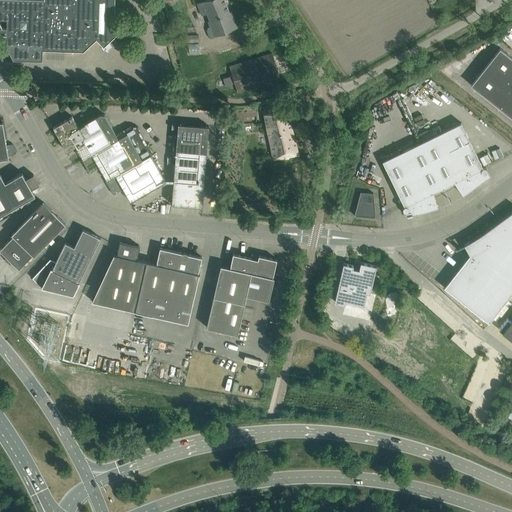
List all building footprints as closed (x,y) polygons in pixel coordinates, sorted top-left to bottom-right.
[(114,31),(114,0),(0,0),(0,17),(7,18),(7,27),(0,26),(0,33),(13,58),(42,59),(43,49),(83,50),(91,29),(104,45),(116,33),(114,31)] [(237,27),(231,11),(229,12),(225,0),(204,0),(197,3),(202,15),(208,13),(210,20),(208,21),(210,26),(208,27),(209,28),(206,29),(209,37),(237,27)] [(511,56),(500,47),(485,66),(511,86),(511,56)] [(232,75),(223,77),(225,85),(235,83),(237,92),(280,78),(272,52),(229,66),(232,75)] [(511,86),(485,66),(471,84),(511,116),(511,86)] [(298,154),(286,109),(284,103),(263,107),(265,114),(264,114),(270,143),(268,144),(268,145),(270,145),(273,159),(298,154)] [(118,138),(104,114),(100,114),(78,126),(72,116),(53,127),(67,151),(76,145),(83,158),(118,138)] [(12,145),(11,145),(7,145),(3,121),(0,121),(0,159),(9,158),(8,154),(12,153),(13,153),(14,152),(15,152),(15,151),(16,151),(16,150),(16,149),(16,148),(15,147),(14,146),(14,145),(13,145),(12,145)] [(483,167),(470,140),(461,122),(422,141),(444,187),(454,182),(463,194),(487,176),(486,173),(486,172),(487,172),(487,171),(487,170),(487,169),(487,168),(486,168),(486,167),(485,167),(484,167),(483,167)] [(202,206),(208,136),(209,126),(178,123),(171,204),(202,206)] [(142,159),(127,133),(118,138),(83,158),(82,159),(90,173),(100,167),(107,179),(142,159)] [(444,187),(422,141),(382,160),(404,206),(403,206),(403,207),(403,208),(403,209),(403,210),(404,211),(405,211),(405,212),(406,211),(407,211),(409,215),(438,206),(433,192),(444,187)] [(166,180),(151,154),(142,159),(107,179),(105,180),(113,194),(123,188),(131,201),(166,180)] [(0,214),(35,195),(31,188),(39,184),(33,174),(25,178),(22,172),(5,182),(0,173),(0,214)] [(375,217),(373,192),(360,191),(354,215),(375,217)] [(34,256),(65,223),(43,201),(11,234),(13,235),(0,248),(0,249),(19,268),(32,254),(34,256)] [(511,210),(483,232),(478,235),(474,238),(463,244),(469,254),(444,287),(489,322),(511,292),(511,210)] [(79,281),(100,237),(83,228),(74,246),(65,242),(55,262),(55,261),(53,264),(49,260),(32,277),(42,286),(73,294),(79,281)] [(135,310),(147,261),(137,258),(140,246),(120,241),(117,254),(114,253),(113,254),(92,300),(135,310)] [(188,322),(199,273),(199,274),(200,273),(198,272),(202,256),(160,247),(156,263),(147,261),(135,310),(188,322)] [(269,300),(274,277),(273,276),(277,259),(259,255),(258,258),(233,253),(230,267),(221,264),(206,327),(237,334),(246,295),(269,300)] [(370,293),(373,279),(376,265),(361,262),(359,268),(357,268),(358,266),(355,265),(354,267),(353,267),(353,265),(343,263),(334,301),(344,303),(345,300),(364,305),(367,292),(370,293)] [(511,318),(511,320),(507,318),(499,328),(511,338),(511,318)]
